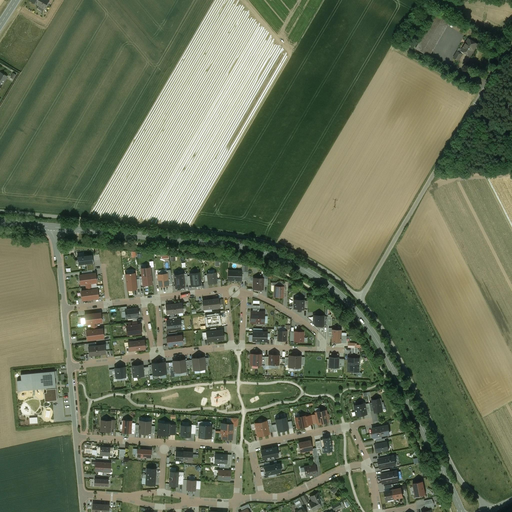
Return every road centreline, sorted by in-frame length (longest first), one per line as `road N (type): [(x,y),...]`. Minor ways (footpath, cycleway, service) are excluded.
road 1 (secondary): [(55,227),(241,246),(284,259),(334,290),(379,343),(461,511)]
road 2 (residential): [(0,211),(260,240),(309,260),(359,297)]
road 3 (unclassified): [(359,297),(511,42)]
road 4 (residential): [(359,297),(485,511)]
road 5 (residential): [(262,498),(256,445),(351,426)]
road 6 (residential): [(164,448),(237,448),(234,503)]
